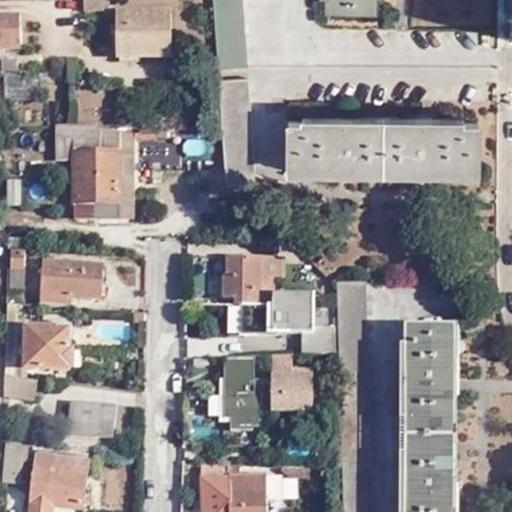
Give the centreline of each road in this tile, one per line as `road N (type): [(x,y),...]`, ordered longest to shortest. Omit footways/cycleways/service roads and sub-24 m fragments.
road 1 (residential): [(160,511),(157,242)]
road 2 (residential): [(388,511),(384,298)]
